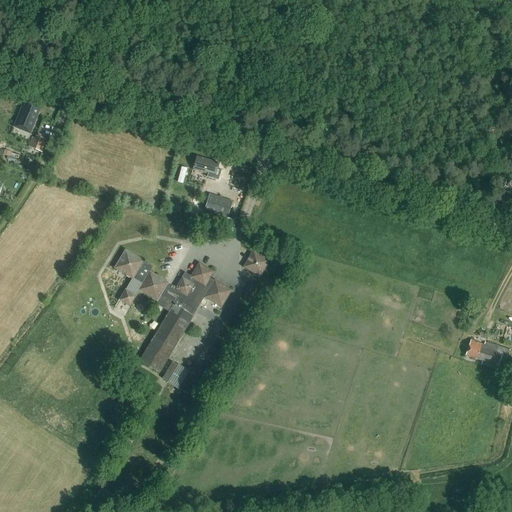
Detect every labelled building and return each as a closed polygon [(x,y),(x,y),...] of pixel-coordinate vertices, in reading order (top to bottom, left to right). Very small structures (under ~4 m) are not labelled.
[(13,127),(30,134),(32,129),(33,125),(40,110),(38,109),(24,103),(22,103),(13,127)] [(46,140),(35,136),(34,139),(32,138),(28,146),(30,147),(41,151),(44,143),(46,140)] [(5,150),(4,157),(16,160),(17,152),(5,150)] [(217,167),(219,163),(197,156),(193,169),(215,176),(216,172),(219,173),(220,168),(217,167)] [(204,212),(209,213),(206,223),(233,232),(234,228),(229,226),(231,219),(226,218),(232,200),(210,193),(204,212)] [(221,308),(232,290),(214,279),(214,280),(210,278),(214,271),(198,262),(190,276),(184,272),(175,287),(168,283),(168,282),(150,271),(152,267),(143,261),(143,260),(125,249),(113,268),(132,279),(126,289),(125,289),(118,300),(129,307),(136,296),(136,295),(139,290),(156,301),(155,304),(169,312),(140,361),(159,372),(204,297),(221,308)] [(242,267),(259,277),(270,260),(253,250),(242,267)] [(249,300),(258,287),(251,283),(243,296),(249,300)] [(502,372),(509,350),(485,342),(484,345),(470,340),(465,355),(482,361),(481,364),(502,372)] [(162,379),(172,385),(178,389),(178,388),(188,395),(198,377),(188,371),(189,370),(183,367),(178,364),(173,361),(162,379)]
